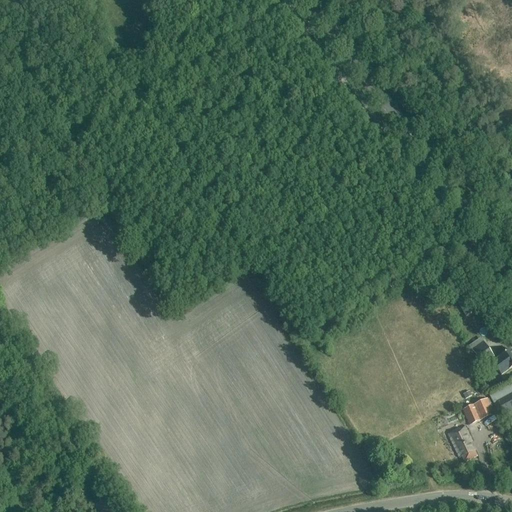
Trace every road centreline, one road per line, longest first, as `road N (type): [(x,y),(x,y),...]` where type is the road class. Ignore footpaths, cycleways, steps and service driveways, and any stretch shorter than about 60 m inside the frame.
road 1 (primary): [(511,273),(308,0)]
road 2 (unclassified): [(345,511),(426,498),(511,500)]
